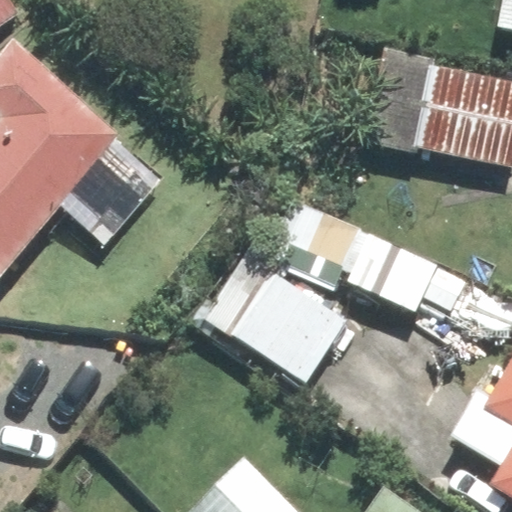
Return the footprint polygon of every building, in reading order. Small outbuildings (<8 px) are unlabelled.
[(0,0),(0,32),(21,18),(7,0),(0,0)] [(511,0),(506,0),(500,32),(511,34),(511,0)] [(0,133),(0,282),(122,139),(17,51),(0,71),(0,123),(5,127),(0,133)] [(386,53),(384,59),(367,142),(366,147),(417,158),(418,152),(511,171),(511,85),(435,70),(437,64),(386,53)] [(346,271),(362,235),(285,201),(269,237),(346,271)] [(273,276),(232,339),(308,388),(349,325),(273,276)] [(388,451),(419,411),(341,352),(311,391),(388,451)] [(511,459),(494,490),(511,501),(511,374),(488,415),(511,429),(511,459)] [(197,511),(295,511),(247,463),(197,511)] [(414,511),(386,493),(372,511),(414,511)]
